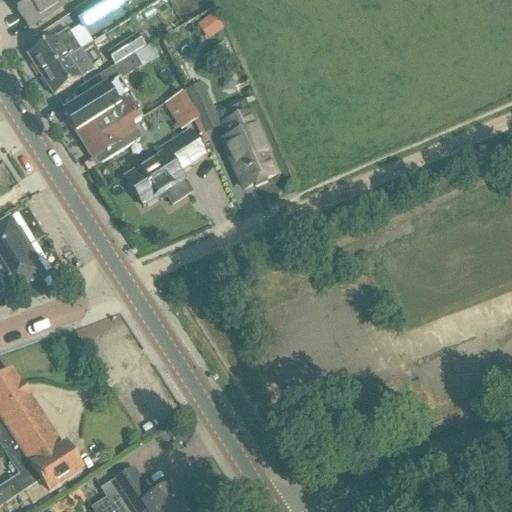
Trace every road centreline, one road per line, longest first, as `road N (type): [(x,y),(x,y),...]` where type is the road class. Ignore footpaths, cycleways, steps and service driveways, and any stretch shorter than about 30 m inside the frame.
road 1 (track): [(124,284),(511,116)]
road 2 (primary): [(274,511),(124,284)]
road 3 (primary): [(124,284),(0,90)]
road 4 (unclassified): [(0,328),(124,284)]
